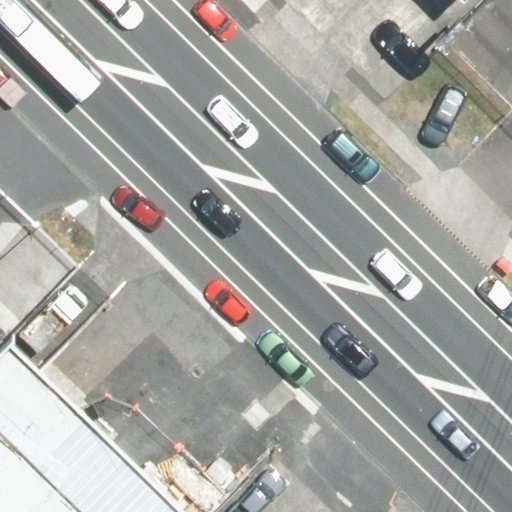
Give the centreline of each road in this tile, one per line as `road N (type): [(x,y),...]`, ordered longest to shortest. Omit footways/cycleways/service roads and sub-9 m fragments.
road 1 (primary): [(53,0),(511,441)]
road 2 (unknown): [(366,302),(511,157)]
